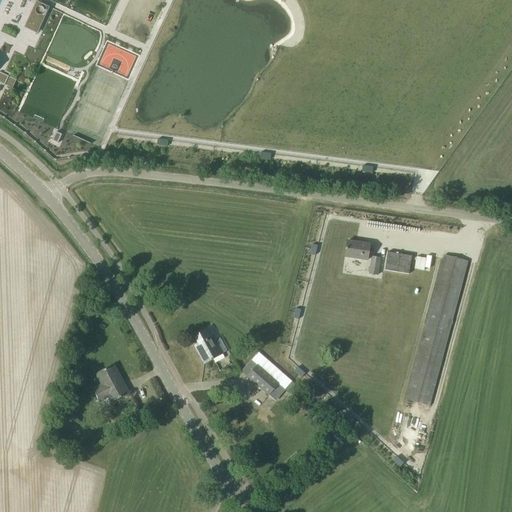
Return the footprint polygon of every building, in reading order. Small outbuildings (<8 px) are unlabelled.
[(40,33),(49,5),(35,1),(26,29),(40,33)] [(0,72),(0,83),(12,89),(13,88),(11,87),(14,80),(16,81),(16,80),(9,76),(8,76),(0,72)] [(367,260),(370,244),(347,241),(344,257),(367,260)] [(387,252),(384,271),(409,275),(412,256),(387,252)] [(429,406),(468,261),(444,255),(417,358),(413,372),(406,400),(429,406)] [(378,275),(380,258),(372,257),(369,274),(378,275)] [(327,286),(327,294),(337,295),(337,287),(327,286)] [(212,344),(217,341),(210,328),(194,336),(200,347),(196,349),(204,364),(219,356),(212,344)] [(268,396),(277,386),(285,377),(263,358),(258,365),(247,377),(268,396)] [(109,397),(111,402),(128,393),(120,377),(118,377),(112,367),(114,366),(113,365),(96,374),(102,385),(93,390),(100,402),(109,397)]
